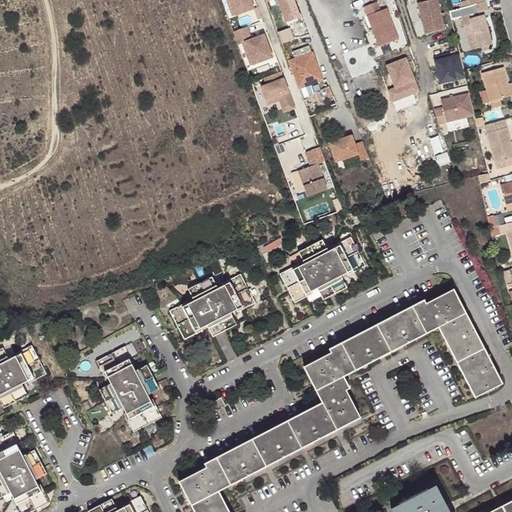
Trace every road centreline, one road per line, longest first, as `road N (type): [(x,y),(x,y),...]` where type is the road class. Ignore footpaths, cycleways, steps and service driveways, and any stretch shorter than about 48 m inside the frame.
road 1 (residential): [(190,399),(450,261),(511,375),(509,391),(303,484),(317,511)]
road 2 (residential): [(354,486),(447,439),(476,491),(511,472)]
road 3 (residential): [(261,0),(313,137)]
road 4 (residential): [(299,0),(353,129)]
